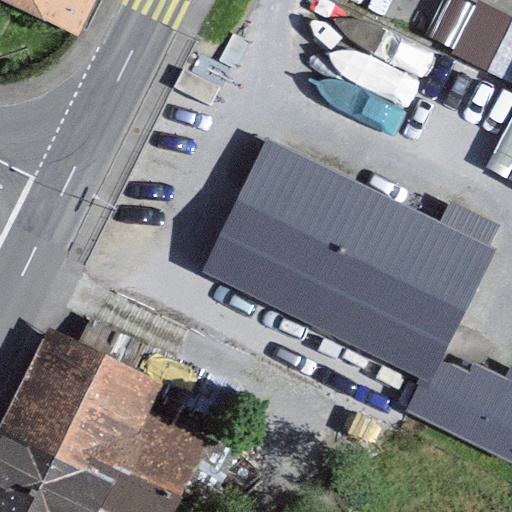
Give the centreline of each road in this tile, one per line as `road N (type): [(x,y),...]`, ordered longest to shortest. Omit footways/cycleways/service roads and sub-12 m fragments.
road 1 (secondary): [(64,184),(154,0)]
road 2 (secondary): [(0,304),(64,184)]
